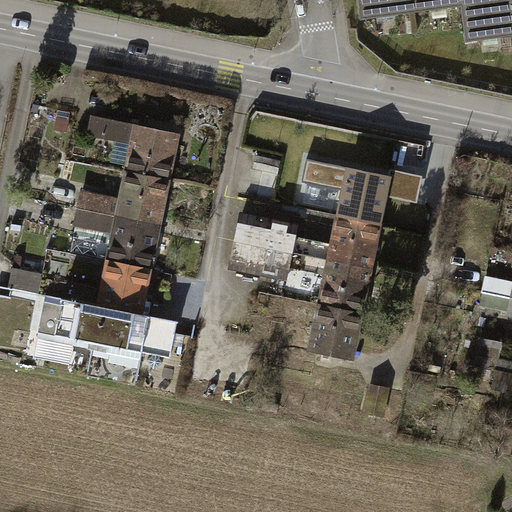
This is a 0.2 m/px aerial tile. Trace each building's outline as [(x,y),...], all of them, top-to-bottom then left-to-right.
[(357,0),(360,19),(462,7),(461,0),(357,0)] [(466,40),(511,35),(511,0),(461,0),(462,7),(466,40)] [(89,133),(132,142),(135,125),(92,116),(89,133)] [(132,142),(126,171),(166,179),(175,133),(135,125),(132,142)] [(280,159),(255,154),(252,168),(277,173),(280,159)] [(157,222),(166,179),(126,171),(121,199),(117,214),(157,222)] [(82,191),(79,207),(117,214),(121,199),(82,191)] [(114,231),(117,214),(79,207),(75,224),(114,231)] [(240,213),(235,239),(292,250),(297,225),(240,213)] [(114,231),(108,260),(148,268),(157,222),(117,214),(114,231)] [(369,267),(378,222),(338,214),(329,259),(369,267)] [(287,274),(292,250),(235,239),(230,263),(287,274)] [(329,259),(320,303),(360,310),(369,267),(329,259)] [(142,299),(148,268),(108,260),(102,289),(87,285),(83,301),(148,314),(150,301),(142,299)] [(40,273),(12,267),(8,287),(36,293),(40,273)] [(107,342),(141,349),(148,314),(83,301),(46,294),(38,331),(87,340),(86,346),(106,350),(107,342)] [(320,303),(315,331),(311,350),(351,358),(360,310),(320,303)] [(176,320),(148,314),(141,349),(150,351),(146,358),(152,369),(162,360),(159,354),(169,356),(176,320)] [(282,344),(311,350),(315,331),(286,325),(282,344)] [(482,357),(501,358),(503,341),(484,340),(482,357)] [(488,363),(471,360),(470,371),(486,374),(488,363)] [(491,388),(511,392),(511,373),(494,370),(491,388)] [(389,387),(371,384),(366,412),(384,416),(389,387)] [(505,430),(479,422),(474,440),(500,447),(505,430)]
